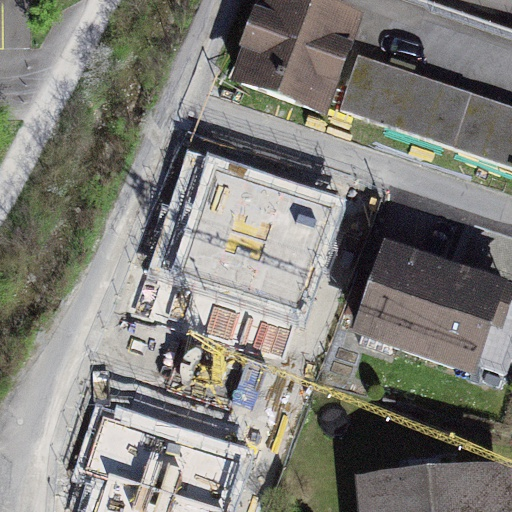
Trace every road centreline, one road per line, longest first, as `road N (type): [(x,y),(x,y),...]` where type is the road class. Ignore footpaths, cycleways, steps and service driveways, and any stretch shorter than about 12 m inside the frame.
road 1 (residential): [(165,112),(45,411),(27,511)]
road 2 (residential): [(165,112),(511,232)]
road 3 (residential): [(93,0),(0,178)]
road 4 (residential): [(214,0),(165,112)]
